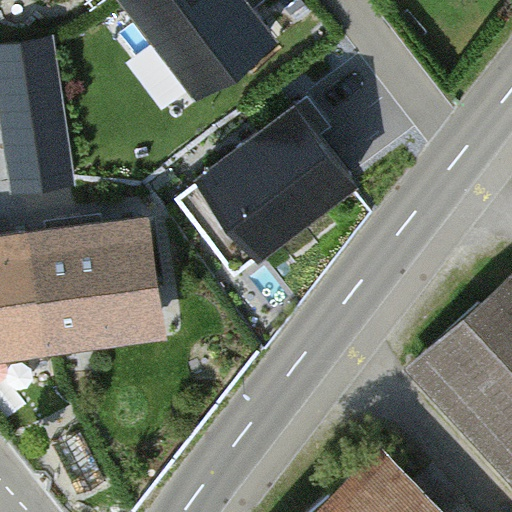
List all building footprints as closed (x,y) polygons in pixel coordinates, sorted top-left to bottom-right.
[(275,28),(252,0),(130,0),(199,88),(275,28)] [(74,176),(51,38),(0,46),(0,80),(17,185),(74,176)] [(357,176),(297,100),(202,175),(261,250),(357,176)] [(144,215),(0,236),(0,344),(160,320),(144,215)] [(511,279),(416,367),(511,472),(511,279)] [(407,511),(363,464),(307,511),(407,511)]
